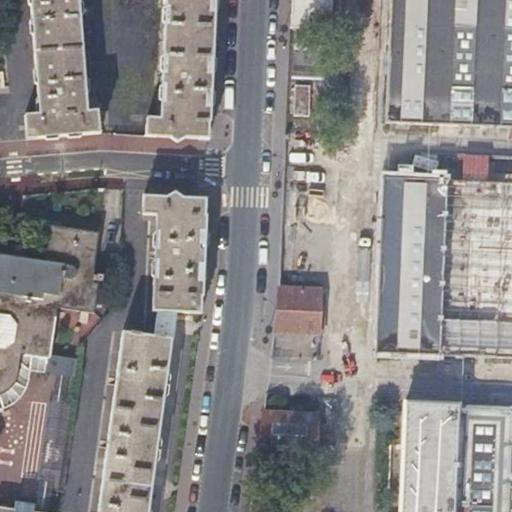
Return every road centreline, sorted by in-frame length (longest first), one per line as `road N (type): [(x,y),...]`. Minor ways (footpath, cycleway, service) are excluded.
road 1 (secondary): [(209,511),(241,297),(246,167)]
road 2 (residential): [(0,171),(104,162),(246,167)]
road 3 (secondary): [(246,167),(253,0)]
